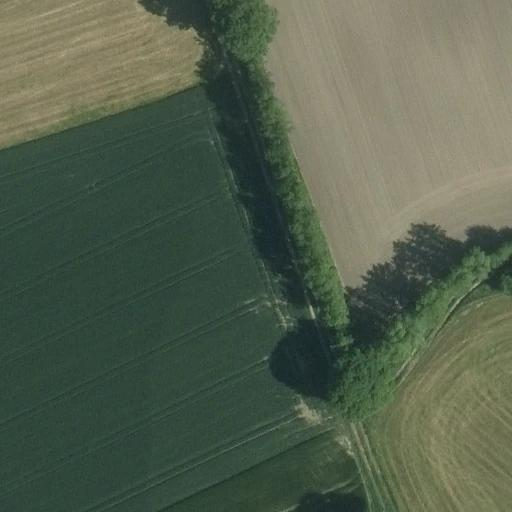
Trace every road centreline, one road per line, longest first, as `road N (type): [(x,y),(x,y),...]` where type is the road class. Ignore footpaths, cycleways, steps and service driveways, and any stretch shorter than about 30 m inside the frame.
road 1 (track): [(215,0),(395,511)]
road 2 (track): [(511,266),(471,277),(422,312),(371,414),(368,443)]
